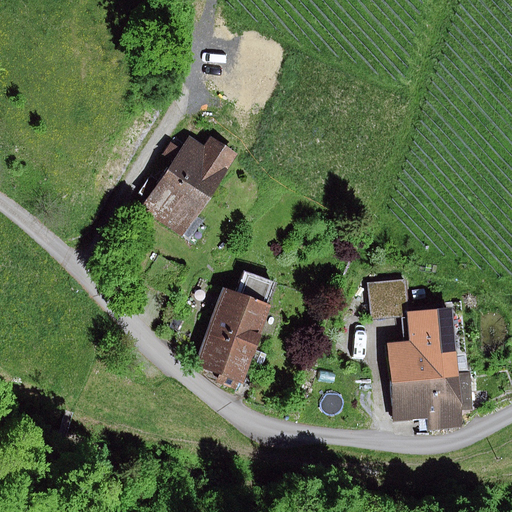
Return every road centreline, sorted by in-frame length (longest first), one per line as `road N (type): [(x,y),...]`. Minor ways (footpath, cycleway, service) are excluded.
road 1 (residential): [(511,418),(440,447),(260,429),(202,391),(0,202)]
road 2 (track): [(79,270),(177,97),(185,0)]
